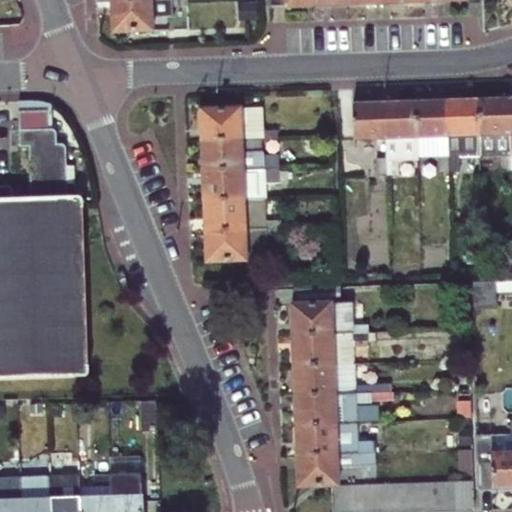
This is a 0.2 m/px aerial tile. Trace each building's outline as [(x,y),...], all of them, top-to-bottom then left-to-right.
[(120,33),(160,31),(160,21),(175,20),(180,20),(180,8),(195,8),(195,0),(177,0),(119,2),(120,33)] [(160,31),(175,30),(175,20),(160,21),(160,31)] [(511,99),(486,100),(488,156),(511,154),(511,99)] [(486,100),(453,101),(456,171),(464,171),(463,156),(488,156),(486,100)] [(453,101),(424,102),(425,136),(447,136),(448,157),(448,171),(456,171),(453,101)] [(425,136),(424,102),(392,104),(393,137),(394,159),(395,173),(402,173),(401,158),(426,158),(425,136)] [(393,137),(392,104),(362,104),(363,138),(393,137)] [(249,108),(250,140),(272,139),(272,130),(271,107),(249,108)] [(210,110),(211,141),(250,140),(249,108),(210,110)] [(19,110),(19,120),(48,119),(49,138),(53,138),(54,139),(56,140),(56,109),(19,110)] [(0,383),(82,382),(88,380),(89,378),(89,377),(90,373),(90,371),(81,211),(80,208),(78,206),(77,206),(69,206),(67,159),(66,157),(65,154),(64,154),(62,153),(58,153),(58,144),(58,142),(56,140),(54,139),(53,138),(49,138),(48,119),(19,120),(21,156),(29,156),(31,207),(8,208),(7,203),(8,201),(10,200),(11,198),(11,196),(11,194),(9,192),(6,191),(0,190),(0,383)] [(287,130),(272,130),(272,139),(287,138),(287,130)] [(447,136),(425,136),(426,158),(448,157),(447,136)] [(211,141),(212,171),(289,168),(288,161),(273,162),(272,147),(251,148),(250,140),(211,141)] [(212,171),(214,202),(273,199),(272,176),(289,175),(289,168),(212,171)] [(214,202),(215,232),(290,229),(289,221),(274,222),(273,199),(214,202)] [(290,229),(215,232),(216,261),(254,259),(254,258),(275,257),(274,237),(290,236),(290,229)] [(299,305),(300,335),(341,333),(357,333),(371,332),(371,326),(356,326),(355,301),(349,302),(348,287),(300,289),(301,305),(299,305)] [(371,341),(371,332),(357,333),(357,341),(371,341)] [(343,363),(341,333),(300,335),(302,364),(343,363)] [(358,362),(357,341),(357,333),(341,333),(343,363),(358,362)] [(302,364),(303,395),(344,393),(359,393),(373,392),(373,385),(359,385),(358,362),(343,363),(302,364)] [(374,400),(373,392),(359,393),(360,400),(374,400)] [(344,393),(303,395),(305,424),(345,423),(344,393)] [(160,400),(145,400),(146,431),(161,431),(160,400)] [(345,423),(305,424),(306,455),(376,452),(375,444),(361,445),(360,422),(345,423)] [(511,434),(489,435),(491,489),(511,488),(511,434)] [(308,486),(341,485),(348,484),(347,468),(384,466),(383,451),(376,452),(306,455),(308,486)] [(109,458),(110,473),(117,473),(117,463),(117,458),(109,458)] [(117,473),(147,471),(146,461),(117,463),(117,473)] [(148,511),(147,471),(117,473),(118,511),(148,511)] [(103,485),(88,485),(89,511),(118,511),(117,473),(110,473),(103,473),(103,485)] [(89,511),(88,485),(88,474),(57,475),(58,511),(89,511)] [(58,511),(57,475),(28,476),(28,511),(58,511)] [(28,511),(28,476),(0,477),(0,511),(28,511)] [(466,481),(450,482),(451,508),(467,507),(466,481)] [(467,507),(484,507),(483,481),(466,481),(467,507)] [(420,510),(419,482),(403,483),(404,510),(420,510)] [(434,482),(419,482),(420,510),(436,508),(434,482)] [(450,482),(434,482),(436,508),(451,508),(450,482)] [(373,511),(372,483),(357,484),(358,511),(373,511)] [(388,511),(387,483),(372,483),(373,511),(388,511)] [(404,510),(403,483),(387,483),(388,511),(404,510)] [(348,484),(341,485),(342,511),(355,511),(358,511),(357,484),(348,484)]
